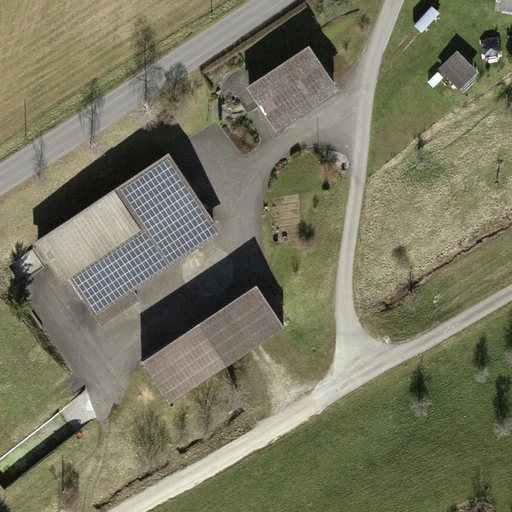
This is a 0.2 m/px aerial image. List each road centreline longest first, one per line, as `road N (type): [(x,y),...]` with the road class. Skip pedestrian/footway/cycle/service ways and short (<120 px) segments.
road 1 (track): [(133,511),(355,379),(511,298)]
road 2 (track): [(355,379),(349,309),(359,169),(376,46),(393,0)]
road 3 (tertiary): [(283,0),(0,180)]
